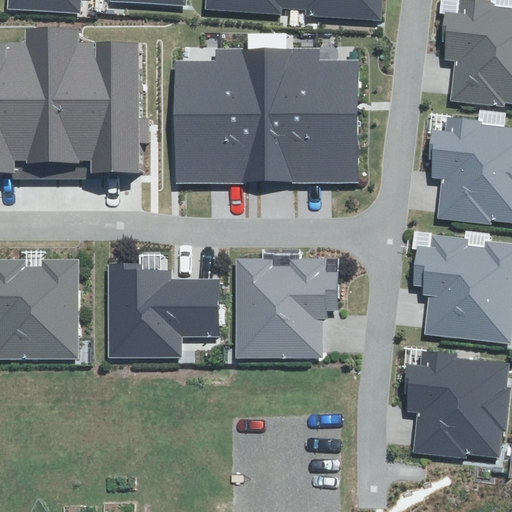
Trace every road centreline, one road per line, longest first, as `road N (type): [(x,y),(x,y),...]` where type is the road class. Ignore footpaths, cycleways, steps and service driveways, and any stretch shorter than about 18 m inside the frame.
road 1 (residential): [(389,226),(0,216)]
road 2 (residential): [(389,226),(371,479)]
road 3 (residential): [(409,0),(389,226)]
